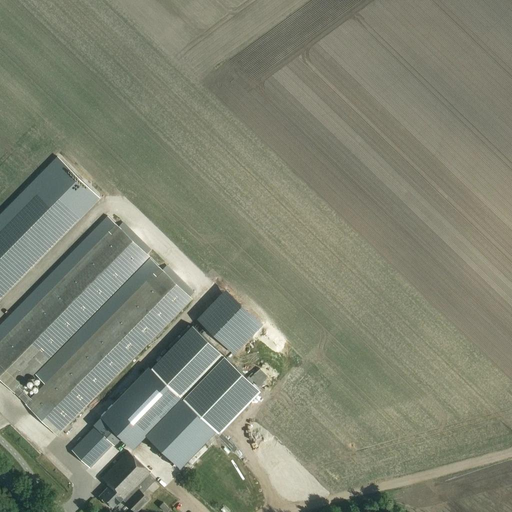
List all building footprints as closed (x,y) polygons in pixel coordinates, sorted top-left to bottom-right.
[(57,157),(0,214),(0,299),(100,198),(57,157)] [(106,216),(0,324),(0,378),(59,436),(191,299),(190,298),(162,271),(158,268),(149,258),(35,375),(45,384),(31,399),(23,392),(25,389),(22,386),(148,257),(148,256),(147,256),(146,255),(119,228),(116,225),(114,224),(106,216)] [(214,310),(207,339),(234,345),(237,335),(232,334),(233,328),(230,327),(233,315),(214,310)] [(161,357),(157,361),(159,362),(159,361),(218,419),(253,384),(225,356),(194,326),(162,358),(161,357)] [(159,362),(111,412),(128,429),(133,433),(146,419),(188,461),(223,425),(159,361),(159,362)] [(114,443),(128,429),(111,412),(96,426),(74,450),(92,467),(114,444),(114,443)] [(111,487),(100,497),(104,501),(103,503),(107,507),(109,505),(113,510),(118,505),(122,500),(134,511),(138,511),(140,510),(150,499),(143,493),(137,487),(150,474),(127,452),(102,479),(111,487)] [(234,487),(240,482),(235,477),(229,481),(234,487)] [(164,503),(159,507),(164,511),(169,511),(171,510),(164,503)]
